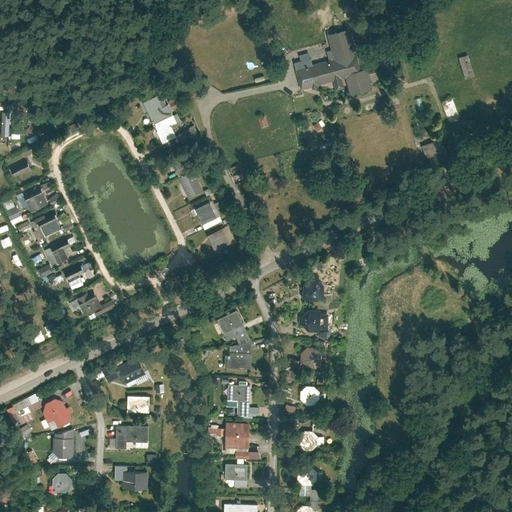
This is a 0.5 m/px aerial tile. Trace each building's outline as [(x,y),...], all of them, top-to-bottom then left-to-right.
[(350,30),(332,35),(338,59),(312,65),(300,68),(305,88),(349,77),(354,95),(378,89),(374,72),(369,68),(361,69),(350,30)] [(309,54),(294,57),(297,69),(300,68),(312,65),(309,54)] [(469,54),(459,56),(464,78),(474,76),(469,54)] [(159,95),(146,101),(165,141),(179,135),(173,124),(180,120),(171,103),(165,106),(159,95)] [(1,134),(9,134),(10,110),(2,110),(1,134)] [(267,116),(258,119),(261,128),(269,126),(267,116)] [(440,140),(423,145),(428,167),(447,160),(440,140)] [(180,177),(196,170),(193,163),(189,164),(183,151),(170,157),(180,177)] [(9,166),(14,177),(30,169),(25,159),(9,166)] [(240,165),(230,168),(233,181),(239,179),(238,175),(242,174),(240,165)] [(196,170),(180,177),(189,197),(202,191),(198,183),(202,181),(196,170)] [(23,194),(31,211),(47,203),(39,186),(23,194)] [(55,195),(49,198),(51,204),(57,202),(55,195)] [(12,197),(2,202),(7,214),(18,209),(12,197)] [(211,200),(196,207),(205,224),(220,217),(211,200)] [(12,224),(23,219),(19,210),(8,214),(12,224)] [(52,212),(30,221),(35,231),(37,238),(59,230),(52,212)] [(225,227),(211,234),(218,249),(232,242),(225,227)] [(37,238),(35,231),(21,237),(26,250),(40,245),(37,238)] [(67,238),(43,249),(51,265),(67,258),(63,250),(71,247),(67,238)] [(20,246),(10,250),(14,261),(24,257),(20,246)] [(68,281),(85,273),(80,262),(63,270),(68,281)] [(85,278),(74,282),(76,286),(87,282),(85,278)] [(311,279),(305,285),(305,293),(309,299),(319,299),(323,294),(324,286),(319,279),(311,279)] [(83,312),(103,302),(96,287),(75,296),(83,312)] [(240,309),(220,318),(230,339),(249,329),(240,309)] [(311,310),(305,316),(305,324),(309,330),(319,329),(324,325),(324,316),(319,310),(311,310)] [(254,339),(232,343),(232,351),(228,351),(228,365),(254,365),(254,339)] [(309,340),(303,346),(303,354),(307,360),(317,359),(322,355),(323,347),(317,340),(309,340)] [(141,354),(120,364),(128,381),(149,370),(141,354)] [(252,382),(231,381),(231,397),(252,398),(252,382)] [(309,382),(304,388),(303,396),(308,402),(317,401),(322,397),(323,388),(318,382),(309,382)] [(35,416),(32,410),(42,405),(35,392),(5,407),(13,421),(22,416),(25,421),(35,416)] [(153,394),(130,393),(129,409),(152,410),(153,394)] [(59,395),(49,400),(45,410),(54,428),(75,417),(72,411),(75,409),(72,404),(70,405),(66,398),(59,395)] [(252,421),(228,420),(227,445),(251,446),(252,421)] [(150,424),(119,423),(118,439),(150,439),(150,424)] [(76,426),(57,430),(55,446),(61,447),(61,454),(76,455),(77,435),(76,435),(76,426)] [(316,428),(307,428),(303,431),(302,440),(307,447),(314,448),(320,443),(321,433),(316,428)] [(234,451),(235,458),(258,457),(257,449),(234,451)] [(250,462),(228,461),(227,477),(249,478),(250,462)] [(305,463),(299,469),(298,478),(303,484),(312,484),(319,478),(319,470),(313,464),(305,463)] [(151,469),(126,468),(125,485),(150,486),(151,469)] [(74,476),(69,470),(61,469),(56,474),(55,483),(60,488),(68,489),(74,484),(74,476)] [(259,511),(260,502),(227,501),(226,511),(259,511)]
